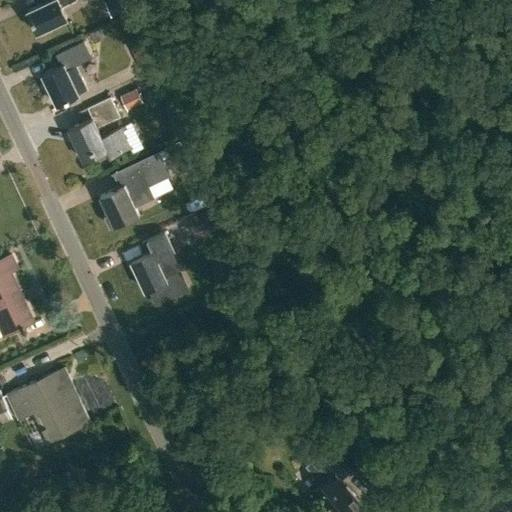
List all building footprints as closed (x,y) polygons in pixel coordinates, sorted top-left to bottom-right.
[(72,0),(46,0),(27,9),(37,31),(66,17),(61,5),(72,0)] [(121,0),(106,0),(105,1),(111,17),(126,11),(121,0)] [(94,42),(104,37),(99,28),(90,33),(94,42)] [(78,75),(73,65),(91,57),(83,39),(74,44),(55,53),(60,64),(42,73),(56,103),(78,92),(84,89),(85,85),(81,77),(78,75)] [(155,67),(150,57),(139,62),(144,73),(153,68),(155,67)] [(119,96),(126,110),(142,102),(136,88),(119,96)] [(69,129),(83,160),(106,149),(110,156),(130,147),(120,127),(101,136),(97,127),(119,116),(110,97),(87,108),(92,118),(69,129)] [(171,151),(154,154),(158,172),(175,169),(171,151)] [(121,185),(100,195),(108,211),(104,213),(109,225),(114,224),(138,213),(134,205),(149,198),(135,167),(116,175),(121,185)] [(189,216),(195,230),(209,224),(203,210),(189,216)] [(132,260),(145,288),(146,288),(153,304),(174,294),(166,278),(178,273),(169,252),(173,251),(164,232),(143,241),(148,252),(132,260)] [(17,266),(11,254),(0,259),(0,327),(3,334),(33,320),(9,270),(17,266)] [(58,369),(6,394),(18,418),(36,409),(50,439),(89,420),(72,384),(66,387),(58,369)] [(0,420),(12,415),(0,389),(0,420)] [(325,509),(330,511),(366,511),(354,497),(356,495),(346,484),(343,486),(338,481),(349,472),(350,473),(360,462),(337,441),(327,452),(335,459),(331,464),(321,453),(306,464),(320,481),(320,482),(311,489),(325,505),(325,509)]
